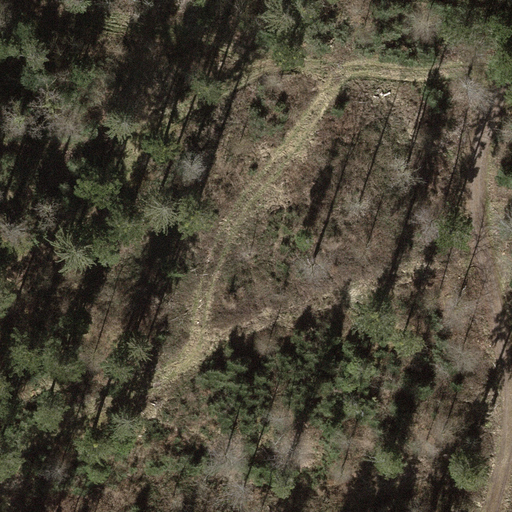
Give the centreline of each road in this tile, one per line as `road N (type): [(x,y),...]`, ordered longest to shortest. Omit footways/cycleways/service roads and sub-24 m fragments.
road 1 (track): [(511,376),(485,272),(469,160),(511,74)]
road 2 (track): [(492,511),(505,472),(511,392)]
